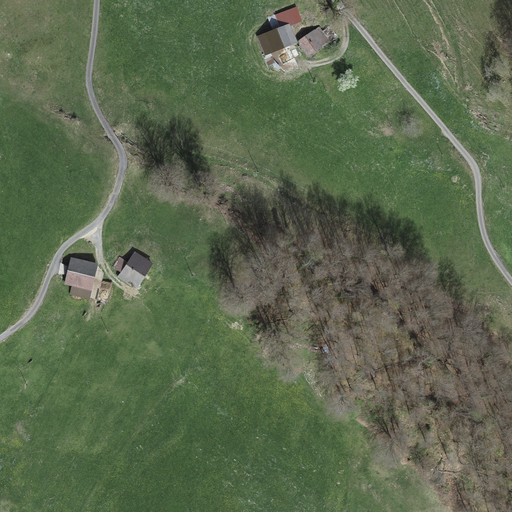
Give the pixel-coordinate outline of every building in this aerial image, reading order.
[(269,19),(274,31),(289,25),(300,21),(295,8),(269,19)] [(272,53),(296,43),(289,25),(274,31),(258,37),(265,54),(263,55),(268,65),(274,62),(270,52),(272,52),(272,53)] [(309,57),(339,36),(332,26),(323,32),(320,27),(299,42),(309,57)] [(135,289),(152,264),(135,253),(128,263),(120,258),(113,268),(121,273),(118,277),(135,289)] [(71,294),(88,298),(96,264),(71,258),(65,283),(73,285),(71,294)]
